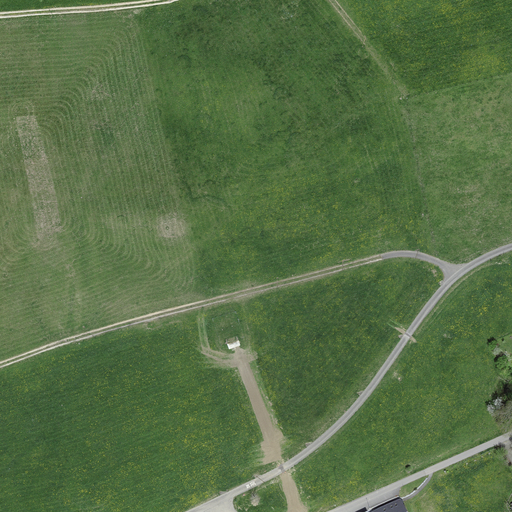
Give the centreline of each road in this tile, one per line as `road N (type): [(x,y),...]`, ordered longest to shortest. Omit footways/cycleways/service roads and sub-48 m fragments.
road 1 (track): [(0,364),(401,253)]
road 2 (unclassified): [(216,502),(321,439),(443,289),(468,266),(511,246)]
road 3 (unclassified): [(511,434),(332,511)]
road 4 (track): [(0,15),(166,0)]
